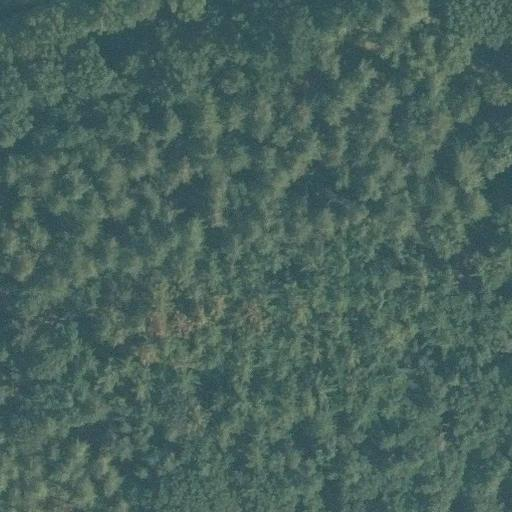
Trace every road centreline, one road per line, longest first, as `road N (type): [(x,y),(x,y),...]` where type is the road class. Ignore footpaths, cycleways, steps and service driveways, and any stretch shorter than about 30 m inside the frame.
road 1 (track): [(454,0),(511,144)]
road 2 (track): [(0,40),(115,0)]
